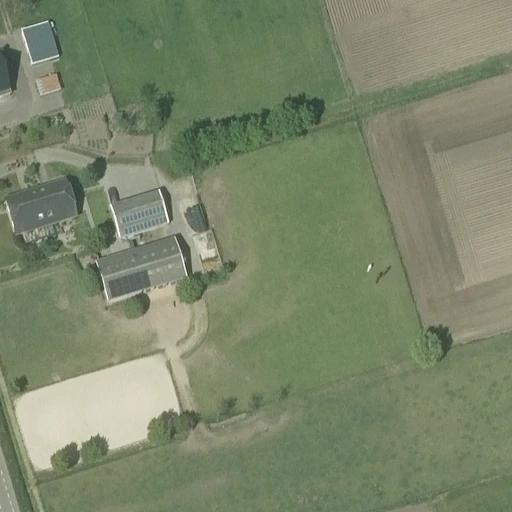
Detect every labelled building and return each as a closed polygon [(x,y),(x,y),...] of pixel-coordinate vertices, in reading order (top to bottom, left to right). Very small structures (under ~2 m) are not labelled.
[(47,25),(40,28),(20,34),(30,70),(58,61),(47,25)] [(0,66),(0,97),(9,95),(0,66)] [(34,84),(38,97),(39,100),(60,93),(55,78),(34,84)] [(15,238),(75,219),(64,185),(4,203),(15,238)] [(108,210),(113,228),(117,243),(126,241),(168,227),(157,195),(108,210)] [(220,251),(213,229),(196,234),(202,257),(220,251)] [(186,282),(173,242),(94,266),(106,307),(186,282)]
